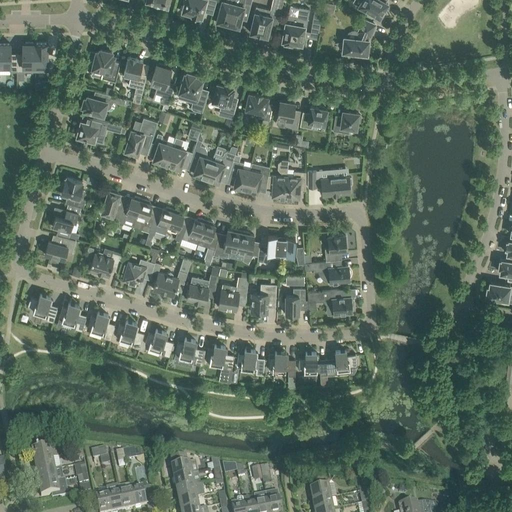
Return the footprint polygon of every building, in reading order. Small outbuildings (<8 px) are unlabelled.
[(185,0),(185,1),(182,11),(192,14),(192,16),(198,18),(199,16),(201,16),(204,7),(214,9),(216,0),(185,0)] [(216,17),(215,22),(223,24),(223,22),(239,26),(241,16),(245,2),(251,4),(251,0),(239,0),(238,4),(222,0),(220,7),(218,17),(216,17)] [(256,6),(252,22),(250,32),(267,36),(270,23),(277,25),(283,0),(272,0),(270,9),(256,6)] [(361,0),(359,5),(376,15),(375,17),(380,19),(385,11),(384,10),(388,3),(382,0),(361,0)] [(323,12),(331,14),(334,12),(335,4),(325,2),(323,12)] [(299,7),(290,6),(287,23),(286,23),(284,32),(283,32),(282,38),(283,39),(283,40),(285,41),(285,42),(291,43),(291,42),(301,44),(305,24),(307,24),(310,9),(299,7)] [(315,10),(310,33),(318,34),(322,11),(315,10)] [(344,41),(343,51),(351,52),(351,54),(356,55),(357,53),(367,54),(367,52),(368,51),(368,50),(369,49),(369,48),(369,47),(369,46),(369,45),(369,44),(369,43),(368,42),(369,40),(368,39),(369,35),(370,36),(375,24),(366,20),(363,19),(356,38),(344,37),(344,41)] [(26,44),(23,44),(23,58),(17,58),(17,71),(35,71),(35,43),(35,44),(33,44),(33,42),(26,42),(26,44)] [(11,44),(0,43),(0,66),(10,66),(10,71),(17,71),(17,58),(11,58),(11,44)] [(48,43),(35,43),(35,71),(52,71),(56,58),(48,58),(48,43)] [(114,55),(111,55),(112,52),(100,49),(100,52),(97,51),(95,59),(93,58),(91,65),(93,66),(93,67),(102,70),(101,77),(116,81),(120,62),(113,60),(114,55)] [(128,56),(125,66),(124,74),(131,76),(128,85),(136,87),(132,101),(140,102),(143,89),(144,84),(147,74),(140,73),(143,60),(137,59),(137,57),(130,56),(129,57),(128,56)] [(151,83),(158,85),(155,92),(162,95),(160,102),(164,103),(162,110),(167,111),(169,104),(172,93),(175,83),(168,81),(172,69),(165,66),(165,65),(159,62),(158,64),(157,64),(151,83)] [(185,73),(183,79),(182,79),(181,80),(181,81),(180,81),(180,82),(180,83),(180,84),(180,85),(181,86),(179,92),(187,94),(186,99),(192,101),(190,109),(202,112),(205,102),(208,93),(199,90),(203,79),(194,76),(195,74),(187,72),(186,74),(185,73)] [(217,84),(215,93),(213,100),(221,103),(219,111),(226,113),(225,116),(232,118),(236,104),(229,103),(233,88),(232,88),(232,86),(225,84),(225,86),(217,84)] [(105,93),(112,95),(114,88),(106,87),(105,93)] [(85,98),(82,106),(85,107),(84,109),(103,115),(105,110),(106,110),(107,110),(108,109),(109,109),(110,108),(111,107),(111,106),(113,101),(124,104),(125,99),(112,95),(105,93),(95,91),(93,98),(88,96),(87,99),(85,98)] [(268,97),(262,95),(262,94),(255,93),(255,94),(249,92),(245,108),(255,110),(254,116),(269,120),(271,114),(273,104),(267,102),(268,97)] [(283,98),(282,100),(280,100),(277,117),(286,119),(285,124),(287,127),(297,129),(300,114),(293,112),(295,102),(288,101),(288,99),(283,98)] [(320,106),(318,107),(311,105),(309,112),(303,111),(300,126),(312,128),(313,122),(324,124),(327,109),(326,108),(324,106),(320,106)] [(162,110),(158,120),(167,123),(170,113),(162,110)] [(335,115),(334,125),(333,130),(348,132),(349,127),(356,128),(357,121),(360,121),(361,115),(358,114),(359,113),(343,110),(342,116),(335,115)] [(77,128),(75,134),(77,135),(77,136),(94,141),(96,133),(104,135),(106,128),(121,132),(123,125),(108,121),(92,117),(91,123),(81,121),(79,128),(77,128)] [(130,137),(128,141),(125,151),(137,154),(140,146),(142,145),(149,147),(152,138),(157,121),(143,117),(139,132),(130,129),(128,136),(130,137)] [(198,136),(199,134),(202,123),(192,120),(189,133),(198,136)] [(161,162),(166,164),(173,145),(166,143),(167,140),(161,138),(163,134),(158,133),(157,134),(154,143),(158,144),(153,159),(154,160),(154,161),(160,163),(161,162)] [(175,137),(173,145),(166,164),(172,166),(171,167),(178,169),(178,168),(180,168),(186,149),(181,148),(183,139),(175,137)] [(197,176),(205,179),(213,159),(206,156),(207,154),(207,152),(207,151),(207,150),(207,149),(206,148),(205,147),(204,146),(203,145),(200,145),(202,140),(197,138),(193,151),(190,160),(197,162),(193,173),(197,174),(197,176)] [(271,148),(272,149),(273,141),(265,139),(265,140),(265,141),(265,142),(265,143),(265,144),(266,144),(266,145),(267,145),(267,146),(268,146),(268,147),(269,147),(269,148),(270,148),(271,148)] [(272,152),(279,153),(279,149),(289,150),(290,144),(273,141),(272,149),(272,152)] [(222,170),(229,173),(233,160),(235,154),(235,153),(237,147),(232,145),(231,146),(229,151),(227,150),(224,151),(223,154),(221,155),(215,153),(213,159),(205,179),(213,182),(213,180),(218,182),(222,170)] [(238,189),(245,191),(250,169),(252,162),(245,160),(244,162),(239,161),(240,155),(235,154),(233,160),(229,173),(237,174),(234,186),(239,187),(238,189)] [(285,198),(287,176),(288,160),(282,159),(278,162),(277,169),(281,172),(281,175),(274,175),(274,183),(273,183),(272,187),(274,188),(273,189),(273,195),(278,195),(278,197),(285,198)] [(250,169),(245,191),(252,192),(252,190),(257,192),(260,180),(267,182),(269,172),(270,166),(252,162),(250,169)] [(287,176),(285,198),(293,199),(293,196),(299,197),(299,192),(298,190),(300,189),(306,190),(307,171),(294,170),(293,176),(287,176)] [(308,170),(308,187),(317,187),(317,178),(317,170),(308,170)] [(317,178),(317,187),(322,187),(323,195),(333,194),(333,195),(334,195),(334,194),(337,193),(338,195),(339,194),(351,193),(350,184),(352,183),(351,177),(349,177),(349,175),(321,177),(317,178)] [(88,176),(86,182),(93,184),(94,178),(88,176)] [(65,202),(80,207),(83,207),(85,199),(82,198),(84,191),(81,190),(83,183),(81,183),(82,181),(67,177),(67,179),(65,178),(64,182),(62,182),(61,188),(62,190),(61,193),(67,195),(65,202)] [(118,217),(119,215),(122,206),(116,204),(120,193),(118,192),(118,190),(112,188),(110,190),(108,189),(101,212),(118,217)] [(118,217),(117,221),(123,223),(125,219),(134,222),(142,198),(134,195),(134,197),(131,197),(129,205),(123,203),(122,206),(119,215),(118,217)] [(149,230),(150,229),(155,214),(149,212),(152,203),(150,203),(150,201),(142,198),(136,216),(134,222),(144,225),(143,228),(149,230)] [(165,234),(168,227),(174,209),(166,206),(165,208),(163,207),(160,216),(155,214),(150,229),(165,234)] [(52,226),(58,228),(57,234),(69,237),(70,233),(72,234),(73,231),(70,231),(73,220),(76,221),(78,212),(66,209),(64,217),(56,214),(52,226)] [(181,240),(182,238),(186,224),(181,223),(184,214),(181,213),(182,211),(174,209),(168,227),(178,230),(175,238),(181,240)] [(197,243),(198,243),(206,219),(198,217),(197,219),(195,218),(192,226),(186,224),(182,238),(188,240),(190,234),(199,237),(197,243)] [(198,243),(215,249),(217,239),(218,235),(212,233),(215,225),(213,224),(214,222),(206,219),(198,243)] [(229,249),(237,251),(241,229),(240,229),(240,230),(233,228),(232,229),(228,228),(225,240),(217,239),(215,249),(213,254),(221,256),(221,257),(228,256),(229,249)] [(98,237),(100,231),(94,229),(92,235),(98,237)] [(241,229),(237,251),(244,252),(243,260),(248,263),(253,254),(258,255),(260,245),(252,243),(254,234),(249,233),(250,232),(242,230),(241,229)] [(325,248),(326,260),(330,260),(342,259),(341,251),(347,250),(346,234),(343,235),(342,233),(338,234),(337,235),(328,236),(328,238),(327,238),(327,242),(328,243),(329,247),(325,248)] [(267,246),(260,245),(258,255),(257,260),(263,261),(266,253),(273,253),(276,255),(278,256),(280,256),(282,237),(278,237),(278,236),(268,235),(267,246)] [(285,238),(282,237),(280,256),(282,256),(285,256),(289,255),(294,255),(295,247),(295,237),(285,236),(285,238)] [(48,241),(45,254),(51,256),(51,257),(57,259),(58,257),(64,259),(67,251),(72,252),(75,240),(63,237),(61,244),(48,241)] [(298,264),(305,263),(304,254),(303,246),(297,247),(296,255),(298,264)] [(94,252),(92,262),(90,261),(89,262),(88,266),(88,267),(90,268),(89,269),(109,275),(110,269),(117,271),(119,262),(122,254),(113,252),(111,257),(104,255),(104,254),(103,252),(99,251),(97,252),(97,253),(94,252)] [(125,271),(122,279),(137,284),(140,276),(143,277),(150,279),(152,270),(155,262),(140,257),(139,263),(128,260),(127,265),(125,264),(123,270),(125,271)] [(511,260),(502,259),(502,260),(500,260),(499,267),(501,268),(500,272),(511,274),(510,280),(511,280),(511,260)] [(349,269),(348,265),(330,267),(330,260),(326,260),(305,262),(305,263),(305,270),(313,269),(314,272),(319,271),(320,274),(320,276),(322,278),(324,279),(326,280),(328,281),(330,281),(330,282),(346,281),(350,281),(349,277),(350,276),(351,275),(351,274),(351,272),(350,271),(350,270),(349,269)] [(155,262),(152,270),(158,272),(158,271),(161,263),(155,262)] [(72,274),(79,277),(82,267),(77,265),(74,267),(72,274)] [(211,273),(217,274),(219,266),(213,265),(211,273)] [(156,279),(153,289),(173,295),(178,281),(184,283),(187,272),(179,269),(177,277),(173,276),(173,275),(173,274),(173,273),(172,273),(172,272),(171,272),(170,272),(169,272),(168,272),(168,273),(167,273),(167,274),(158,271),(158,272),(156,279)] [(208,284),(216,286),(218,274),(217,274),(211,273),(210,273),(208,284)] [(223,283),(222,289),(221,289),(218,306),(220,307),(221,308),(226,309),(227,308),(236,309),(238,295),(246,296),(247,286),(249,277),(247,277),(241,276),(238,275),(236,285),(223,283)] [(295,284),(305,284),(305,276),(295,276),(295,284)] [(486,296),(507,300),(509,293),(511,293),(511,285),(490,282),(489,287),(487,287),(486,296)] [(186,295),(187,295),(186,299),(194,301),(200,302),(205,303),(209,287),(190,283),(189,289),(187,289),(186,295)] [(250,301),(252,303),(251,311),(267,312),(268,296),(276,297),(276,287),(277,284),(261,283),(260,293),(252,292),(252,294),(250,296),(250,301)] [(286,295),(286,304),(286,314),(299,314),(299,299),(305,300),(305,288),(293,287),(293,295),(286,295)] [(352,298),(351,298),(351,296),(345,296),(345,288),(307,291),(309,308),(316,308),(315,300),(326,299),(327,304),(329,305),(333,305),(334,313),(352,312),(352,304),(353,304),(354,303),(354,299),(352,298)] [(48,314),(46,319),(53,322),(58,307),(51,304),(53,299),(50,299),(51,297),(40,293),(39,299),(32,296),(33,296),(32,295),(31,297),(30,298),(30,300),(29,301),(29,303),(28,305),(28,306),(29,306),(34,307),(33,311),(45,315),(46,313),(48,314)] [(59,317),(57,325),(75,330),(75,328),(82,330),(84,325),(87,315),(80,313),(81,308),(79,307),(80,305),(69,302),(67,307),(63,306),(63,305),(60,315),(59,317)] [(104,337),(111,339),(113,333),(116,324),(109,322),(110,317),(108,316),(108,314),(98,311),(96,316),(92,315),(92,314),(91,314),(88,326),(91,327),(90,329),(103,333),(103,331),(105,332),(104,337)] [(130,341),(131,341),(132,340),(134,341),(133,346),(139,348),(144,333),(137,331),(139,326),(136,325),(137,323),(126,320),(125,325),(121,323),(120,323),(116,336),(119,337),(119,338),(120,338),(120,340),(129,343),(130,341)] [(149,331),(146,341),(145,343),(149,344),(148,346),(161,350),(161,349),(164,350),(162,355),(168,357),(173,342),(166,340),(168,335),(166,334),(166,332),(156,329),(155,333),(149,331)] [(178,340),(176,350),(175,353),(179,354),(179,355),(191,359),(191,357),(194,358),(193,363),(199,364),(200,361),(200,360),(201,359),(203,349),(196,347),(197,342),(195,342),(196,340),(185,337),(184,342),(178,340)] [(224,369),(225,369),(224,376),(230,377),(231,370),(234,355),(227,353),(227,348),(225,348),(226,346),(215,344),(214,349),(208,348),(206,360),(210,360),(209,363),(222,365),(223,363),(225,364),(224,369)] [(238,353),(237,365),(241,366),(241,368),(254,369),(254,367),(257,368),(256,373),(263,374),(264,358),(257,357),(258,352),(255,352),(256,350),(245,349),(244,353),(238,353)] [(333,358),(326,358),(327,374),(348,373),(348,366),(357,365),(357,363),(357,361),(357,359),(357,357),(356,355),(356,353),(347,355),(346,349),(335,350),(335,353),(333,353),(333,358)] [(283,373),(283,371),(285,371),(285,369),(288,369),(288,375),(294,375),(295,369),(295,359),(288,359),(288,354),(286,354),(286,352),(275,351),(275,353),(269,353),(269,356),(268,366),(268,368),(272,368),(272,370),(274,370),(274,373),(283,373)] [(306,357),(299,357),(300,367),(300,369),(304,369),(304,371),(306,371),(306,373),(315,373),(315,371),(317,371),(317,369),(320,369),(320,375),(327,374),(326,358),(319,359),(319,354),(316,354),(316,352),(305,352),(306,357)] [(501,440),(511,440),(511,414),(504,413),(501,440)] [(34,462),(53,458),(58,457),(54,442),(41,444),(42,447),(31,450),(34,462)] [(105,447),(99,449),(100,457),(107,456),(105,447)] [(129,448),(123,450),(125,461),(131,459),(144,457),(143,450),(129,448)] [(100,457),(99,449),(92,450),(93,459),(100,457)] [(125,461),(123,450),(116,451),(117,458),(118,462),(125,461)] [(82,452),(73,454),(75,460),(79,459),(79,460),(84,459),(82,452)] [(171,466),(174,478),(192,474),(190,462),(187,463),(186,455),(172,458),(173,466),(171,466)] [(34,462),(36,474),(55,470),(53,458),(34,462)] [(213,466),(213,470),(220,469),(218,459),(213,459),(212,462),(213,466)] [(236,464),(238,472),(239,477),(245,476),(243,465),(236,464)] [(77,471),(78,477),(87,475),(86,469),(82,470),(80,465),(76,466),(77,471)] [(268,465),(260,467),(261,473),(263,479),(264,484),(272,482),(268,465)] [(36,474),(39,485),(64,480),(64,479),(62,468),(55,470),(36,474)] [(213,470),(216,482),(223,480),(220,469),(213,470)] [(174,478),(176,490),(195,486),(192,474),(174,478)] [(87,475),(78,477),(80,484),(88,482),(87,475)] [(64,480),(39,485),(41,497),(60,493),(59,487),(66,485),(65,479),(64,479),(64,480)] [(312,496),(312,501),(331,497),(331,498),(336,497),(334,485),(329,486),(329,485),(322,487),(320,480),(310,482),(311,489),(310,489),(310,490),(308,490),(310,497),(312,496)] [(118,487),(119,492),(123,511),(135,508),(131,490),(130,484),(118,487)] [(176,490),(179,501),(197,497),(195,486),(176,490)] [(143,487),(131,490),(135,508),(147,506),(143,487)] [(360,492),(362,503),(369,502),(366,490),(360,492)] [(111,511),(108,495),(102,496),(101,491),(95,493),(99,511),(111,511)] [(119,492),(108,495),(111,511),(118,511),(123,511),(119,492)] [(278,492),(266,494),(266,496),(267,501),(269,511),(281,511),(281,507),(279,499),(278,492)] [(255,498),(256,504),(257,511),(269,511),(267,501),(266,496),(255,498)] [(179,501),(180,511),(184,511),(200,509),(197,497),(179,501)] [(249,497),(243,499),(245,511),(257,511),(256,504),(251,505),(249,497)] [(312,501),(314,511),(317,511),(333,509),(331,498),(331,497),(312,501)] [(245,511),(243,499),(241,498),(238,499),(237,500),(237,501),(231,503),(232,508),(232,511),(245,511)] [(398,505),(399,511),(437,511),(438,504),(425,502),(416,503),(416,501),(409,502),(398,505)]
